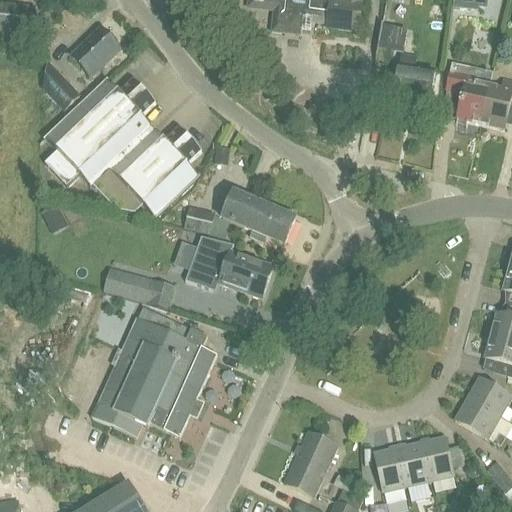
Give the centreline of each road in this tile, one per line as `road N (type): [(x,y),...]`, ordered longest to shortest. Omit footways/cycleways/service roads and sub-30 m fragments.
road 1 (residential): [(490,206),(448,366),(424,406),(368,423),(274,381)]
road 2 (unclassified): [(155,29),(224,107),(308,161)]
road 3 (tertiary): [(274,381),(312,293),(354,233)]
road 4 (tertiary): [(211,511),(274,381)]
road 5 (tertiary): [(490,206),(354,233)]
